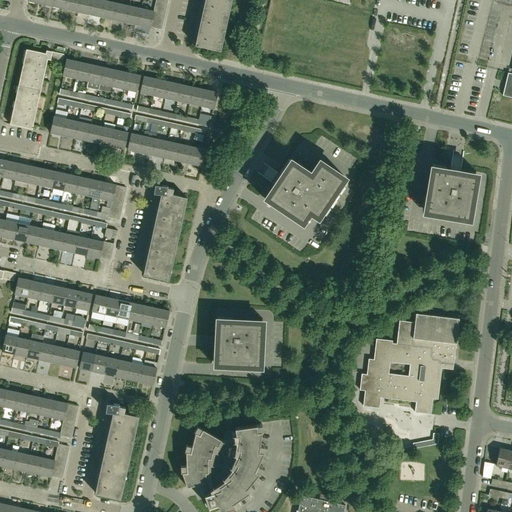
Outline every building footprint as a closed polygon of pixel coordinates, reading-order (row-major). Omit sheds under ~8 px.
[(54,0),(53,6),(65,9),(67,0),(54,0)] [(67,0),(65,9),(77,12),(79,0),(67,0)] [(89,14),(92,0),(79,0),(77,12),(89,14)] [(92,0),(89,14),(101,17),(105,0),(92,0)] [(117,3),(105,0),(101,17),(114,20),(117,3)] [(220,51),(231,0),(207,0),(198,44),(195,44),(195,45),(220,51)] [(117,3),(114,20),(126,22),(129,5),(117,3)] [(141,8),(129,5),(126,22),(138,25),(141,8)] [(153,16),(154,11),(141,8),(138,25),(150,28),(150,27),(151,22),(153,16)] [(24,71),(22,71),(20,80),(22,80),(21,86),(18,86),(16,94),(19,95),(18,101),(15,100),(13,109),(16,110),(14,116),(12,115),(10,124),(32,129),(33,125),(31,124),(33,114),(35,114),(36,110),(34,109),(36,99),(38,99),(39,95),(37,95),(40,84),(42,84),(43,80),(41,80),(43,69),(45,70),(46,65),(44,65),(46,53),(26,49),(26,50),(29,50),(28,56),(25,56),(23,65),(26,65),(24,71)] [(64,55),(64,54),(54,52),(52,51),(50,59),(52,60),(62,62),(64,55)] [(67,59),(63,76),(76,78),(79,61),(67,59)] [(76,78),(88,81),(91,64),(79,61),(76,78)] [(100,84),(104,67),(91,64),(88,81),(100,84)] [(100,84),(112,86),(116,69),(104,67),(100,84)] [(112,86),(124,89),(128,72),(116,69),(112,86)] [(136,92),(140,75),(128,72),(124,89),(136,92)] [(511,73),(508,73),(502,96),(511,97),(511,73)] [(153,95),(156,78),(144,76),(140,93),(153,95)] [(169,81),(156,78),(153,95),(165,98),(169,81)] [(169,81),(165,98),(177,101),(181,84),(169,81)] [(189,103),(193,86),(181,84),(177,101),(189,103)] [(193,86),(189,103),(201,106),(205,89),(193,86)] [(205,89),(201,106),(214,109),(217,92),(205,89)] [(109,100),(108,105),(120,108),(121,103),(109,100)] [(121,103),(120,108),(132,111),(133,105),(121,103)] [(54,116),(50,133),(63,136),(67,118),(54,116)] [(75,138),(79,121),(67,118),(63,136),(75,138)] [(75,138),(87,141),(91,124),(79,121),(75,138)] [(103,126),(91,124),(87,141),(99,144),(103,126)] [(99,144),(111,146),(115,129),(103,126),(99,144)] [(115,129),(111,146),(124,149),(127,132),(115,129)] [(128,150),(140,153),(144,135),(131,133),(128,150)] [(152,155),(156,138),(144,135),(140,153),(152,155)] [(156,138),(152,155),(164,158),(168,141),(156,138)] [(176,161),(180,143),(168,141),(164,158),(176,161)] [(180,143),(176,161),(188,163),(192,146),(180,143)] [(188,163),(201,166),(205,149),(192,146),(188,163)] [(3,177),(15,180),(19,163),(6,160),(3,177)] [(343,176),(330,167),(320,160),(311,173),(292,161),(284,173),(282,172),(279,177),(267,196),(277,203),(276,204),(301,221),(308,210),(316,216),(343,176)] [(31,165),(19,163),(15,180),(27,182),(31,165)] [(31,165),(27,182),(39,185),(43,168),(31,165)] [(51,188),(55,171),(43,168),(39,185),(51,188)] [(426,212),(434,213),(459,217),(460,216),(470,217),(475,187),(473,186),(475,174),(454,170),(444,168),(444,170),(431,168),(427,196),(428,197),(426,212)] [(55,171),(51,188),(63,190),(67,173),(55,171)] [(63,190),(75,193),(79,176),(67,173),(63,190)] [(79,176),(75,193),(87,196),(91,179),(79,176)] [(99,199),(103,181),(91,179),(87,196),(99,199)] [(112,201),(113,196),(114,190),(116,185),(116,184),(103,181),(99,199),(112,201)] [(146,273),(143,273),(143,274),(169,280),(187,197),(172,194),(173,188),(167,187),(167,186),(156,184),(155,193),(163,194),(162,200),(146,273)] [(0,196),(11,199),(12,193),(0,190),(0,196)] [(14,239),(18,222),(6,220),(2,237),(14,239)] [(26,242),(30,225),(19,223),(18,222),(14,239),(26,242)] [(26,242),(38,245),(42,228),(30,225),(26,242)] [(54,230),(42,228),(38,245),(51,248),(54,230)] [(75,253),(80,231),(68,228),(66,233),(63,250),(75,253)] [(106,228),(106,229),(104,236),(116,238),(118,230),(106,228)] [(63,250),(66,233),(54,230),(51,248),(63,250)] [(87,256),(91,238),(92,233),(80,230),(80,231),(75,253),(87,256)] [(100,257),(101,252),(102,246),(103,241),(91,238),(87,256),(99,258),(100,257)] [(3,270),(1,278),(14,281),(15,274),(15,273),(13,272),(3,270)] [(15,294),(27,297),(31,280),(19,277),(15,294)] [(31,280),(27,297),(39,300),(43,283),(31,280)] [(55,285),(43,283),(39,300),(51,302),(55,285)] [(64,305),(67,288),(55,285),(51,302),(64,305)] [(67,288),(64,305),(76,308),(79,291),(67,288)] [(79,291),(76,308),(88,310),(92,293),(79,291)] [(96,294),(92,311),(104,314),(108,297),(96,294)] [(120,300),(108,297),(104,314),(116,317),(120,300)] [(116,317),(129,319),(132,302),(120,300),(116,317)] [(144,305),(132,302),(129,319),(141,322),(144,305)] [(144,305),(141,322),(153,325),(157,308),(144,305)] [(153,325),(165,327),(169,310),(157,308),(153,325)] [(396,344),(392,343),(392,341),(376,339),(374,360),(368,359),(367,375),(362,374),(360,390),(365,391),(363,406),(379,408),(380,397),(416,402),(415,412),(430,414),(432,398),(437,399),(441,368),(452,369),(458,319),(416,314),(415,323),(399,321),(396,344)] [(230,320),(230,322),(217,321),(216,349),(218,349),(217,365),(246,366),(246,364),(261,365),(263,334),(261,334),(261,321),(230,320)] [(133,334),(126,333),(125,338),(137,340),(138,335),(140,325),(135,324),(133,334)] [(15,354),(18,337),(6,334),(2,351),(15,354)] [(30,340),(18,337),(15,354),(27,357),(30,340)] [(39,359),(43,342),(30,340),(27,357),(39,359)] [(51,362),(55,345),(43,342),(39,359),(51,362)] [(51,362),(63,365),(67,348),(55,345),(51,362)] [(75,368),(79,350),(67,348),(63,365),(75,368)] [(83,351),(79,368),(92,371),(96,354),(83,351)] [(96,354),(92,371),(104,374),(108,357),(96,354)] [(104,374),(116,376),(120,359),(108,357),(104,374)] [(132,362),(120,359),(116,376),(128,379),(132,362)] [(128,379),(140,382),(144,365),(132,362),(128,379)] [(144,365),(140,382),(153,385),(156,367),(144,365)] [(3,406),(15,409),(19,392),(7,389),(3,406)] [(27,412),(31,395),(19,392),(15,409),(27,412)] [(31,395),(27,412),(39,414),(43,397),(31,395)] [(39,414),(51,417),(55,400),(43,397),(39,414)] [(64,420),(65,414),(66,409),(67,404),(67,403),(55,400),(51,417),(64,420)] [(119,406),(119,405),(108,403),(107,412),(115,413),(114,418),(98,492),(95,491),(95,492),(120,498),(139,416),(124,413),(125,407),(119,406)] [(0,425),(11,427),(12,422),(0,419),(0,425)] [(211,492),(209,489),(207,480),(206,475),(205,472),(208,472),(208,461),(208,458),(211,458),(214,447),(215,445),(217,446),(221,439),(203,429),(202,429),(199,434),(196,433),(196,432),(195,432),(192,446),(190,452),(187,451),(186,451),(186,466),(187,472),(183,472),(182,472),(187,487),(200,482),(209,507),(209,506),(218,503),(220,510),(235,506),(240,502),(237,498),(249,490),(246,487),(259,472),(258,471),(255,470),(263,451),(262,450),(258,450),(261,431),(260,423),(256,424),(235,427),(236,434),(238,434),(239,437),(237,448),(240,449),(239,451),(235,462),(237,463),(236,466),(229,474),(231,476),(229,478),(219,485),(221,487),(218,489),(213,490),(214,491),(211,492)] [(438,434),(433,433),(432,440),(413,443),(414,449),(437,444),(438,434)] [(508,469),(511,451),(500,448),(496,466),(508,469)] [(2,466),(14,469),(18,452),(6,449),(2,466)] [(18,452),(14,469),(27,471),(30,454),(18,452)] [(39,474),(42,457),(30,454),(27,471),(39,474)] [(51,476),(52,471),(54,465),(55,460),(42,457),(39,474),(51,477),(51,476)] [(492,479),(491,485),(503,488),(505,482),(492,479)] [(490,489),(488,495),(502,498),(503,492),(490,489)] [(344,511),(344,510),(345,505),(301,495),(298,510),(296,510),(295,511),(344,511)]
